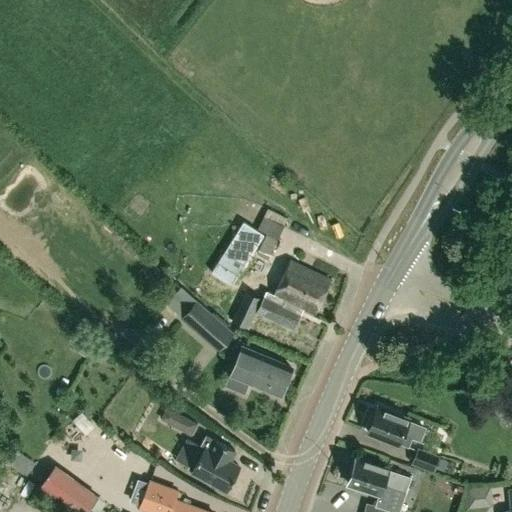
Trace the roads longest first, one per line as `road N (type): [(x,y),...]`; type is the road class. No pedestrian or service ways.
road 1 (primary): [(283,511),(387,278)]
road 2 (primary): [(501,107),(453,150),(420,227)]
road 3 (primary): [(420,227),(474,163),(501,107)]
